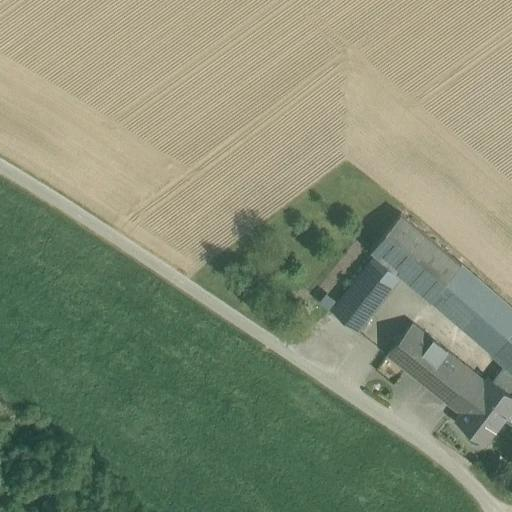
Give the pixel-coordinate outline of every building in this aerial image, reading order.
[(460,262),(401,212),(371,248),(377,253),(377,252),(402,273),(401,274),(430,299),(460,262)] [(377,253),(332,309),(357,329),(401,274),(402,273),(377,252),(377,253)] [(511,307),(460,262),(430,299),(491,352),(511,328),(511,307)] [(447,349),(412,321),(387,353),(421,380),(447,349)] [(511,328),(491,352),(498,358),(511,370),(511,328)] [(486,380),(447,349),(421,380),(461,412),(486,380)] [(498,358),(492,366),(498,372),(504,364),(498,358)] [(511,370),(504,364),(498,372),(493,380),(511,394),(511,370)] [(489,377),(486,380),(461,412),(457,418),(486,440),(511,405),(511,394),(493,380),(489,377)]
